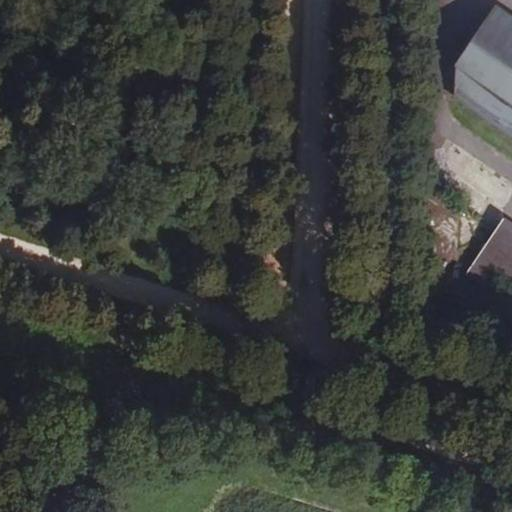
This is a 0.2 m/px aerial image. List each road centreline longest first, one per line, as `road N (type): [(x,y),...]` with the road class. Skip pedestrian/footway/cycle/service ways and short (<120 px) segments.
road 1 (track): [(365,375),(0,253)]
road 2 (track): [(371,0),(365,375)]
road 3 (track): [(511,428),(365,375)]
